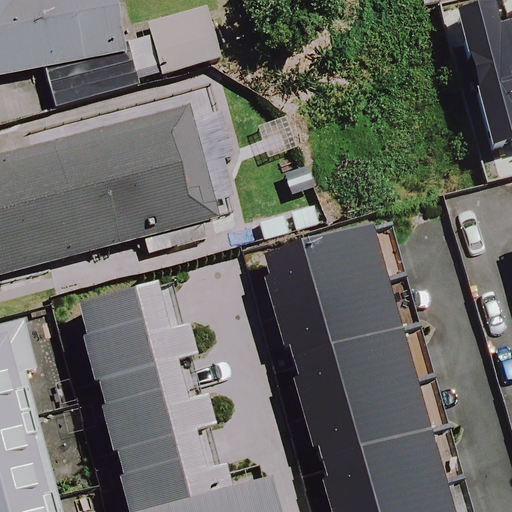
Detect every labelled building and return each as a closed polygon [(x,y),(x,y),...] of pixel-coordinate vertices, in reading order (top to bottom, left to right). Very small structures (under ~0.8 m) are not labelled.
[(0,0),(0,85),(125,61),(112,0),(0,0)] [(215,68),(202,18),(147,32),(160,82),(215,68)] [(0,259),(191,208),(159,94),(0,137),(0,259)] [(445,511),(366,236),(257,266),(262,287),(257,289),(277,358),(281,357),(291,389),(286,390),(306,460),(311,459),(320,492),(314,493),(320,511),(445,511)] [(149,297),(69,317),(78,349),(74,350),(86,396),(90,395),(97,419),(93,420),(105,466),(109,465),(116,489),(111,490),(116,511),(267,511),(262,493),(225,503),(218,478),(198,484),(187,443),(208,438),(200,409),(180,414),(168,373),(191,367),(182,338),(161,344),(149,297)] [(248,321),(186,335),(200,397),(262,382),(248,321)] [(56,511),(22,380),(33,377),(21,330),(0,334),(0,511),(56,511)]
